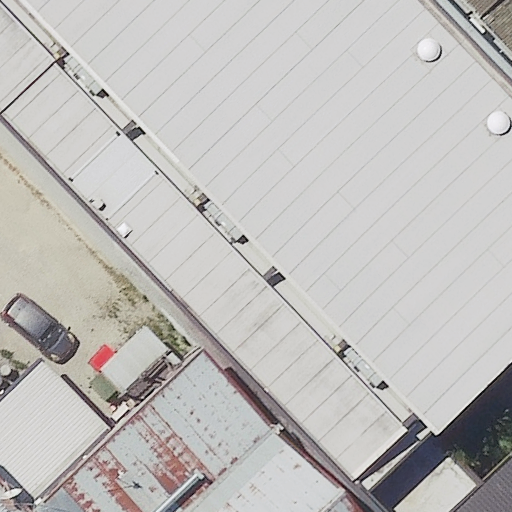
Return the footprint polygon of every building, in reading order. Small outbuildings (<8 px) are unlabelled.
[(511,89),(425,0),(0,0),(0,155),(195,360),(336,511),(356,511),(350,505),(397,465),(404,460),(400,457),(413,447),(424,459),(432,467),(444,455),(511,386),(511,89)] [(511,0),(425,0),(511,89),(511,0)] [(336,511),(195,360),(31,511),(336,511)] [(511,511),(511,464),(482,492),(444,455),(432,467),(424,459),(407,475),(397,465),(350,505),(356,511),(511,511)] [(0,511),(19,511),(0,490),(0,511)]
